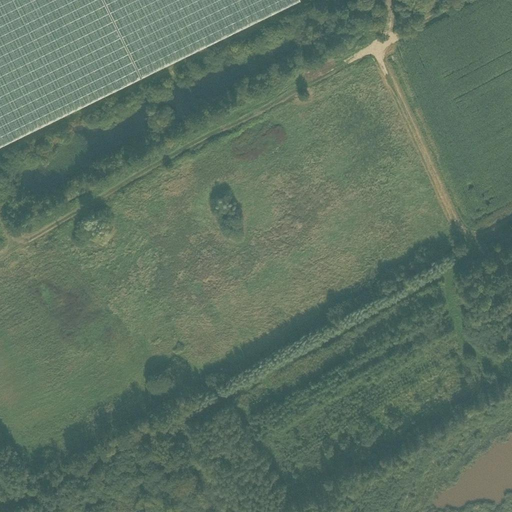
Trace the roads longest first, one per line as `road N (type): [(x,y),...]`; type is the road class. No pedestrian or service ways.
road 1 (track): [(376,46),(16,247)]
road 2 (track): [(511,226),(485,239),(451,218),(376,46)]
